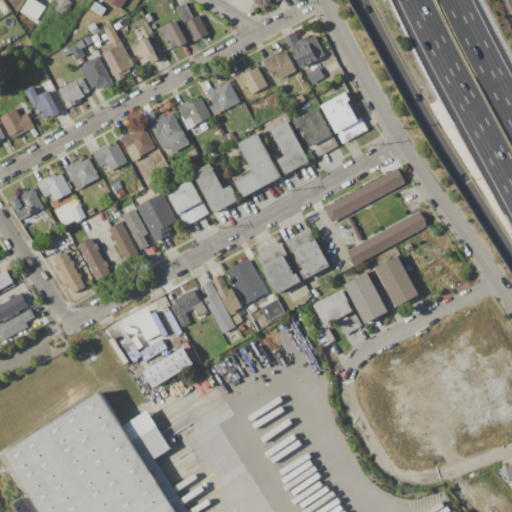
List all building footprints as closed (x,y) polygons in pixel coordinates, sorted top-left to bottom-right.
[(55,0),(68,0),(73,3),(64,16),(51,7),(55,0)] [(90,8),(95,0),(108,8),(102,16),(90,8)] [(125,0),(120,9),(106,0),(125,0)] [(255,0),(273,11),(279,0),(255,0)] [(33,2),(44,9),(37,21),(25,14),(33,2)] [(186,3),(194,18),(185,23),(176,8),(186,3)] [(149,13),(153,20),(149,23),(145,15),(149,13)] [(139,17),(143,15),(149,25),(144,28),(139,17)] [(199,16),(209,34),(196,42),(185,23),(194,18),(199,16)] [(176,21),(187,42),(179,46),(178,45),(171,49),(166,38),(164,39),(159,29),(176,21)] [(110,22),(133,65),(129,68),(131,72),(126,75),(126,77),(118,80),(101,48),(111,41),(102,27),(110,22)] [(113,25),(120,22),(122,27),(116,30),(113,25)] [(10,42),(26,32),(31,40),(14,50),(10,42)] [(283,38),(294,32),(299,41),(309,36),(310,38),(315,35),(327,57),(301,70),(283,38)] [(148,37),(160,58),(152,63),(150,60),(142,65),(137,55),(135,56),(130,47),(148,37)] [(69,46),(83,39),(86,46),(82,48),(86,55),(76,60),(69,46)] [(87,42),(92,39),(95,44),(90,47),(87,42)] [(60,50),(67,47),(71,53),(63,57),(60,50)] [(263,59),(285,48),(296,72),(280,80),(282,82),(273,87),(265,71),(268,69),(263,59)] [(99,56),(114,84),(106,89),(104,86),(97,90),(95,86),(92,88),(81,68),(84,66),(84,64),(99,56)] [(258,66),(268,85),(251,94),(248,87),(241,90),(234,76),(250,67),(252,70),(258,66)] [(307,74),(319,67),(325,77),(313,84),(307,74)] [(59,89),(83,77),(90,91),(85,94),(86,95),(79,99),(80,101),(68,108),(59,89)] [(206,91),(214,87),(215,89),(218,87),(217,85),(222,83),(223,85),(230,81),(241,102),(224,111),(220,102),(214,105),(206,91)] [(26,91),(34,86),(39,95),(49,90),(61,113),(52,118),(51,116),(43,120),(38,109),(36,110),(26,91)] [(322,105),(347,92),(351,100),(348,102),(357,119),(362,117),(368,129),(342,143),(322,105)] [(177,106),(201,93),(213,116),(188,129),(180,114),(181,114),(177,106)] [(290,100),(302,94),(305,100),(294,106),(290,100)] [(318,107),(338,145),(316,157),(300,129),(298,130),(293,121),(318,107)] [(1,118),(17,109),(21,117),(28,113),(35,127),(34,128),(38,134),(35,137),(29,130),(12,139),(1,118)] [(148,122),(165,113),(166,116),(173,112),(190,142),(167,155),(148,122)] [(289,121),(310,161),(286,174),(278,160),(284,156),(270,131),(289,121)] [(121,137),(129,133),(130,135),(133,134),(132,131),(145,125),(156,147),(142,155),(142,156),(133,161),(121,137)] [(258,133),(282,176),(243,197),(232,179),(252,168),(238,143),(258,133)] [(93,152),(117,140),(128,162),(129,161),(132,167),(120,173),(117,167),(110,170),(106,163),(100,166),(93,152)] [(199,145),(210,146),(210,153),(198,152),(199,145)] [(186,154),(195,149),(199,157),(190,161),(186,154)] [(65,167),(82,158),(83,161),(89,158),(99,178),(85,185),(86,186),(76,191),(70,179),(71,178),(65,167)] [(194,172),(211,163),(224,189),(232,185),(239,200),(214,212),(194,172)] [(325,208),(398,169),(406,183),(332,222),(325,208)] [(37,182),(56,172),(58,175),(62,173),(72,192),(55,200),(51,193),(45,196),(37,182)] [(167,193),(176,188),(176,186),(182,183),(182,184),(191,179),(210,213),(186,226),(167,193)] [(112,184),(119,180),(126,194),(118,198),(112,184)] [(21,220),(10,199),(18,195),(23,205),(26,204),(21,193),(27,189),(28,191),(33,188),(44,207),(21,220)] [(138,207),(162,193),(177,221),(171,224),(174,228),(170,231),(171,233),(157,241),(138,207)] [(87,211),(94,208),(96,213),(89,216),(87,211)] [(123,215),(135,209),(148,233),(144,236),(149,246),(141,250),(123,215)] [(82,220),(79,215),(84,212),(87,217),(82,220)] [(348,250),(419,212),(426,217),(426,225),(355,264),(348,250)] [(121,221),(141,257),(128,264),(124,257),(122,259),(119,253),(121,252),(115,240),(113,241),(110,236),(112,235),(108,228),(121,221)] [(310,227),(330,265),(305,279),(301,271),(303,270),(293,252),(291,253),(284,240),(310,227)] [(78,246),(91,238),(95,244),(98,243),(101,248),(98,249),(105,262),(107,260),(110,266),(107,267),(112,275),(99,282),(93,272),(92,273),(89,267),(90,267),(87,260),(85,261),(82,256),(83,255),(78,246)] [(256,256),(282,242),(288,253),(285,255),(295,274),(297,273),(301,281),(277,294),(256,256)] [(403,246),(410,243),(413,249),(406,252),(403,246)] [(55,258),(67,252),(72,260),(73,260),(75,264),(74,264),(79,273),(80,273),(82,276),(81,277),(86,287),(73,293),(70,287),(68,289),(65,283),(67,282),(61,270),(59,271),(56,266),(58,265),(55,258)] [(398,255),(405,267),(410,264),(413,269),(407,272),(419,294),(396,307),(374,268),(398,255)] [(250,258),(268,293),(246,305),(227,270),(250,258)] [(0,270),(1,273),(7,270),(13,282),(0,288),(0,270)] [(345,285),(367,272),(389,310),(366,323),(345,285)] [(212,280),(222,274),(230,289),(233,288),(247,312),(241,316),(238,312),(232,315),(212,280)] [(86,282),(93,278),(98,288),(92,292),(86,282)] [(210,280),(236,327),(223,334),(204,299),(210,296),(203,284),(210,280)] [(171,306),(177,303),(175,299),(182,296),(181,294),(186,291),(187,293),(194,289),(196,292),(197,292),(208,313),(199,318),(193,308),(185,313),(190,323),(183,327),(171,306)] [(314,305),(343,290),(354,311),(325,326),(314,305)] [(0,304),(10,299),(9,297),(14,295),(15,297),(22,293),(29,307),(0,322),(0,304)] [(264,305),(278,298),(286,312),(272,320),(264,305)] [(0,335),(0,326),(31,310),(35,317),(26,322),(29,326),(3,341),(0,335)] [(233,317),(239,314),(243,321),(237,325),(233,317)] [(337,324),(355,314),(362,326),(343,336),(337,324)] [(329,328),(336,340),(322,347),(317,335),(329,328)] [(144,371),(185,347),(194,363),(154,387),(144,371)] [(101,392),(123,426),(147,411),(171,448),(155,459),(189,511),(43,511),(6,453),(101,392)] [(500,469),(511,465),(511,480),(504,483),(500,469)] [(18,511),(13,503),(24,496),(32,509),(27,511),(18,511)]
